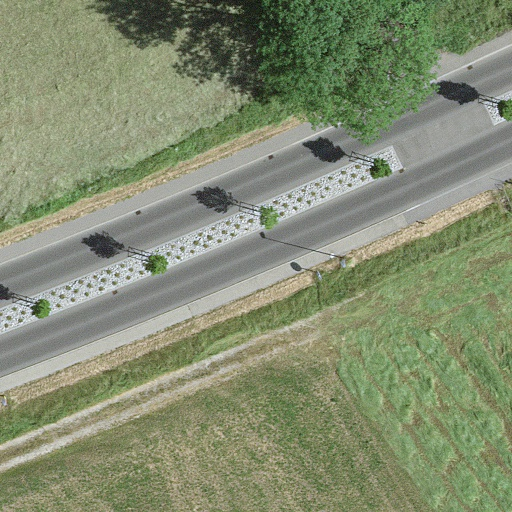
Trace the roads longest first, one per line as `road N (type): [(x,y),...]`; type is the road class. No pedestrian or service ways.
road 1 (primary): [(511,105),(219,237),(0,323)]
road 2 (track): [(0,458),(299,334)]
